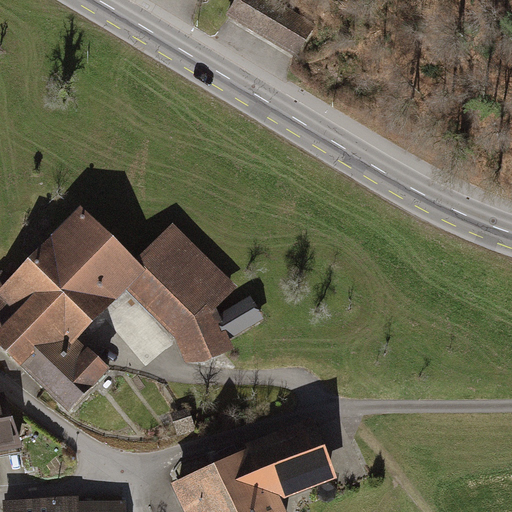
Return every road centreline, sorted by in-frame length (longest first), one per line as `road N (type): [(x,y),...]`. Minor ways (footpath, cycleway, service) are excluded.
road 1 (secondary): [(98,0),(445,205),(511,231)]
road 2 (track): [(127,477),(346,407),(511,405)]
road 3 (residential): [(0,382),(127,477)]
road 4 (track): [(0,496),(127,477)]
